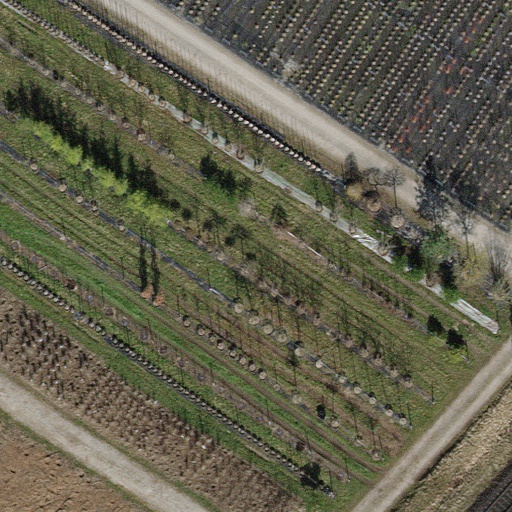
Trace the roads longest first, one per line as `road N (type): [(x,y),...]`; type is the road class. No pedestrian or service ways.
road 1 (track): [(511,264),(118,0)]
road 2 (track): [(361,511),(511,345)]
